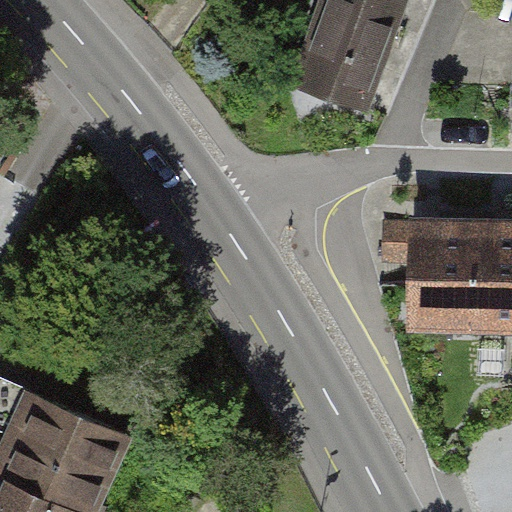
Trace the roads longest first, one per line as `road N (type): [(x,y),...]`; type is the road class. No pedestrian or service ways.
road 1 (secondary): [(393,511),(211,209)]
road 2 (residential): [(211,209),(390,159),(511,163)]
road 3 (secondary): [(211,209),(94,51),(46,0)]
